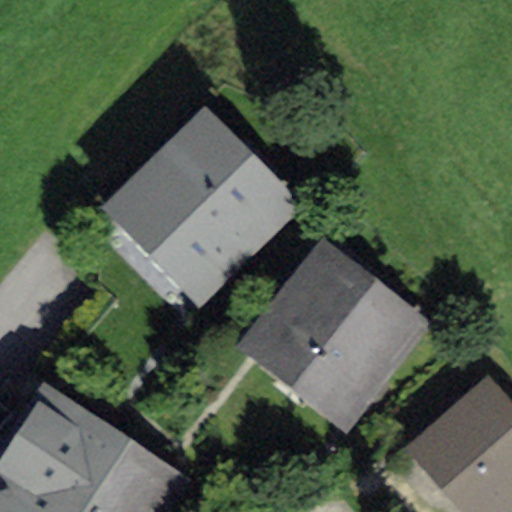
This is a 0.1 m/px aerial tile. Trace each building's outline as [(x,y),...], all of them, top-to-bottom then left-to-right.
[(201,280),(273,209),(203,137),(131,208),(201,280)] [(302,376),(365,297),(325,266),(263,345),(302,376)] [(302,376),(342,407),(404,328),(365,297),(302,376)] [(511,417),(490,393),(424,450),(478,511),(483,511),(511,487),(511,417)] [(0,488),(0,500),(17,511),(58,511),(102,447),(50,413),(0,488)] [(58,511),(145,511),(162,487),(102,447),(58,511)]
